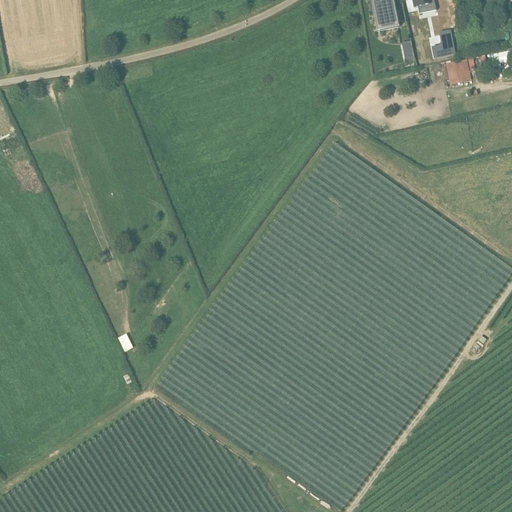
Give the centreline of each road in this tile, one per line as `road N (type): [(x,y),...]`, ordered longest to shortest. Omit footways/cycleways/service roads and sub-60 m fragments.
road 1 (unclassified): [(0,82),(207,38),(291,0)]
road 2 (track): [(347,511),(511,285)]
